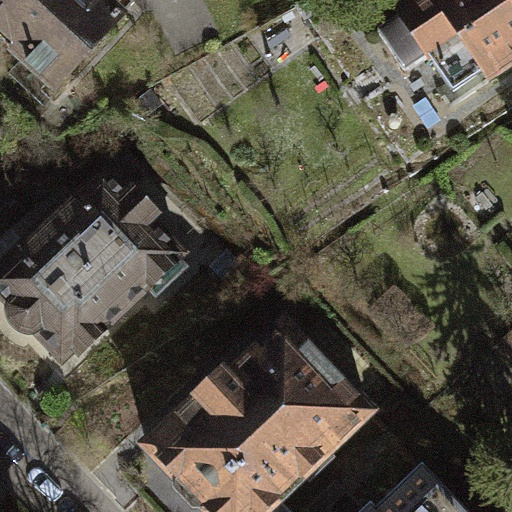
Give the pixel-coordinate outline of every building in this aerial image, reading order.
[(0,0),(0,38),(55,87),(134,0),(133,0),(0,0)] [(511,0),(412,0),(375,24),(406,72),(429,57),(451,92),(485,70),(489,76),(506,64),(511,64),(511,0)] [(78,194),(0,268),(0,290),(10,301),(9,313),(13,325),(24,331),(37,330),(59,353),(71,342),(79,350),(147,286),(156,296),(186,267),(175,255),(179,252),(147,218),(154,211),(131,187),(123,194),(108,178),(78,194)] [(209,511),(263,511),(371,409),(288,323),(262,349),(258,345),(228,374),(222,367),(159,427),(162,430),(146,445),(176,477),(175,488),(193,505),(203,505),(209,511)] [(362,505),(355,511),(460,511),(415,466),(368,511),(362,505)]
